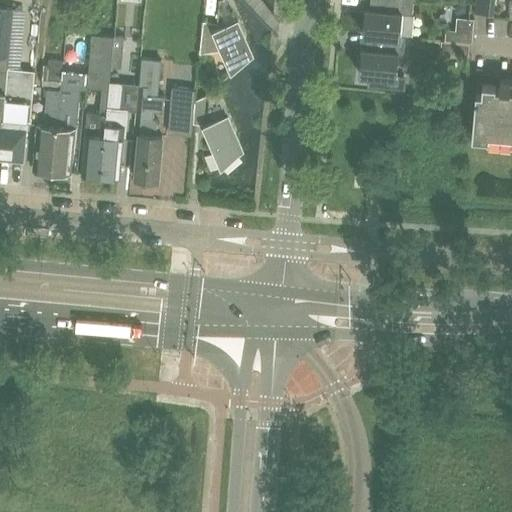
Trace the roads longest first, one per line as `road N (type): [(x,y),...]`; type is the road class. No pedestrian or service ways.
road 1 (residential): [(278,291),(306,0)]
road 2 (secondary): [(278,291),(0,264)]
road 3 (secondary): [(0,316),(270,332)]
road 4 (secondary): [(270,332),(511,336)]
road 5 (secondary): [(511,303),(392,305),(278,291)]
road 6 (unclassified): [(198,240),(0,220)]
road 7 (tertiary): [(250,511),(270,332)]
